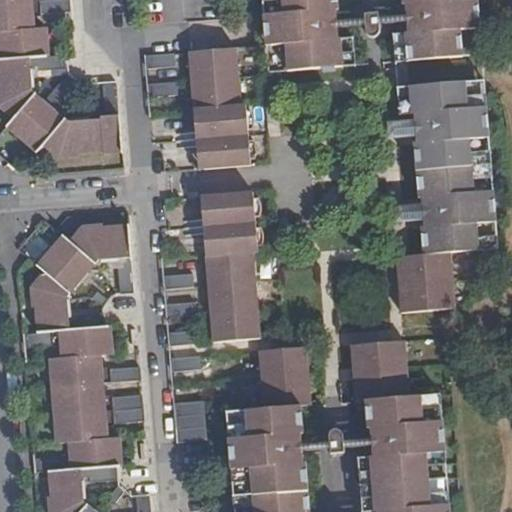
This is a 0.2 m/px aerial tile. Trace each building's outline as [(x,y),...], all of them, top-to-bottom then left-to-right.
[(0,0),(0,34),(13,33),(15,59),(9,59),(7,47),(0,47),(0,61),(3,61),(7,106),(22,120),(14,128),(18,132),(14,136),(35,154),(38,151),(43,155),(51,146),(60,154),(89,152),(89,158),(104,157),(106,156),(103,122),(79,124),(73,118),(69,122),(43,96),(44,94),(36,87),(34,59),(39,58),(40,69),(68,67),(68,55),(46,56),(46,52),(49,52),(48,35),(44,35),(43,30),(35,31),(31,0),(0,0)] [(280,0),(282,13),(268,14),(271,43),(285,42),(287,72),(342,67),(340,39),(336,39),(335,27),(335,19),(334,8),(338,8),(337,0),(280,0)] [(402,0),(402,4),(407,4),(407,14),(408,22),(408,34),(405,33),(408,61),(462,57),(460,29),(474,28),(471,0),(402,0)] [(69,2),(39,3),(41,14),(69,12),(69,2)] [(363,17),(362,17),(363,25),(365,28),(367,33),(370,35),(374,35),(379,30),(380,24),(380,15),(380,10),(371,11),(363,11),(363,17)] [(407,14),(380,15),(380,24),(408,22),(407,14)] [(362,17),(335,19),(335,27),(363,25),(362,17)] [(396,61),(408,61),(405,33),(395,34),(396,61)] [(195,109),(200,109),(207,167),(250,163),(250,159),(254,159),(256,155),(257,149),(253,138),(242,139),(242,127),(251,126),(253,124),(253,117),(252,111),(247,111),(246,104),(241,104),(235,48),(190,52),(195,109)] [(175,54),(145,57),(147,69),(176,66),(175,54)] [(81,87),(72,79),(53,99),(62,108),(81,87)] [(177,81),(148,84),(148,97),(179,94),(177,81)] [(465,83),(410,87),(412,115),(418,115),(418,122),(402,123),(396,125),(394,129),(395,133),(400,137),(408,138),(419,137),(420,144),(418,145),(414,145),(418,197),(424,197),(425,204),(412,205),(405,206),(402,209),(402,213),(403,218),(407,220),(426,219),(427,225),(421,225),(423,255),(395,257),(399,312),(450,307),(447,253),(477,250),(475,223),(489,222),(488,192),(473,192),(470,140),(484,139),(482,108),(467,109),(465,83)] [(100,86),(87,87),(90,115),(103,114),(100,86)] [(412,115),(410,87),(397,88),(400,117),(412,115)] [(254,200),(254,194),(208,198),(213,257),(208,258),(215,342),(259,338),(252,252),(258,252),(257,247),(263,245),(264,240),(264,233),(261,227),(251,228),(250,218),(258,217),(261,212),(262,208),(260,201),(258,200),(254,200)] [(41,460),(42,474),(53,473),(56,511),(88,511),(90,510),(82,501),(80,472),(85,472),(86,482),(114,480),(113,468),(115,468),(115,461),(118,462),(117,446),(113,447),(113,442),(106,442),(99,361),(106,360),(106,354),(109,354),(108,335),(104,335),(104,328),(101,328),(101,317),(73,319),(74,330),(69,330),(66,291),(70,286),(66,282),(82,263),(86,267),(90,263),(126,259),(123,229),(80,233),(72,243),(64,237),(60,242),(55,238),(41,257),(45,260),(40,266),(49,272),(39,283),(43,333),(33,334),(34,347),(58,345),(58,331),(64,331),(64,346),(65,358),(63,360),(63,364),(60,364),(62,385),(66,385),(66,395),(63,395),(64,411),(68,412),(69,423),(65,424),(66,440),(70,440),(73,458),(73,471),(68,471),(68,458),(41,460)] [(127,265),(116,265),(118,296),(129,295),(127,265)] [(194,276),(165,278),(166,292),(195,290),(194,276)] [(98,294),(92,300),(102,307),(106,303),(98,294)] [(197,305),(167,307),(168,319),(198,317),(197,305)] [(200,331),(169,334),(171,346),(200,343),(200,331)] [(446,511),(447,509),(431,510),(427,459),(442,457),(441,426),(425,427),(423,400),(413,400),(410,343),(356,347),(359,403),(368,403),(369,431),(373,432),(373,440),(374,449),(374,460),(373,460),(375,511),(446,511)] [(300,456),(299,447),(298,437),(302,437),(301,408),(313,407),(309,350),(262,354),(266,409),(248,410),(251,437),(234,438),(236,468),(253,467),(257,511),(307,511),(305,465),(300,465),(300,456)] [(201,356),(172,358),(173,372),(202,370),(201,356)] [(135,371),(108,373),(108,385),(136,383),(135,371)] [(110,401),(112,427),(140,425),(138,399),(110,401)] [(204,402),(176,405),(178,445),(207,443),(204,402)] [(330,436),(330,445),(331,453),(331,458),(339,457),(346,457),(346,452),(345,443),(344,438),(341,433),(337,433),(333,433),(330,436)] [(373,440),(345,443),(346,452),(374,449),(373,440)] [(330,445),(299,447),(300,456),(331,453),(330,445)] [(367,511),(375,511),(373,460),(364,461),(367,511)] [(146,511),(146,499),(135,499),(136,511),(146,511)]
